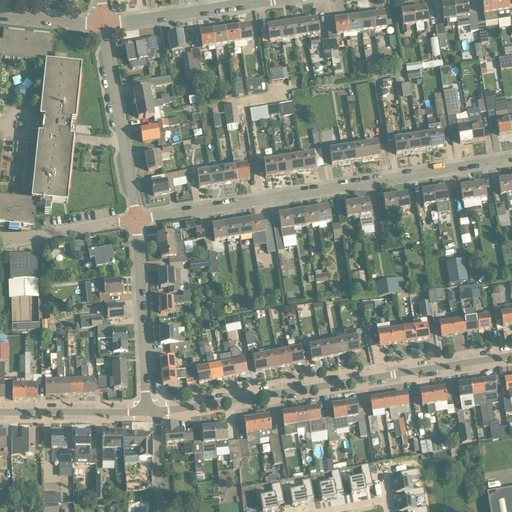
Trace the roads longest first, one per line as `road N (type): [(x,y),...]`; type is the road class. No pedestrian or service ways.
road 1 (residential): [(135,221),(511,158)]
road 2 (residential): [(511,355),(156,411)]
road 3 (residential): [(135,221),(105,23)]
road 4 (residential): [(146,412),(135,221)]
road 5 (residential): [(105,23),(254,0)]
road 6 (residential): [(146,412),(0,413)]
road 7 (residential): [(135,221),(0,238)]
